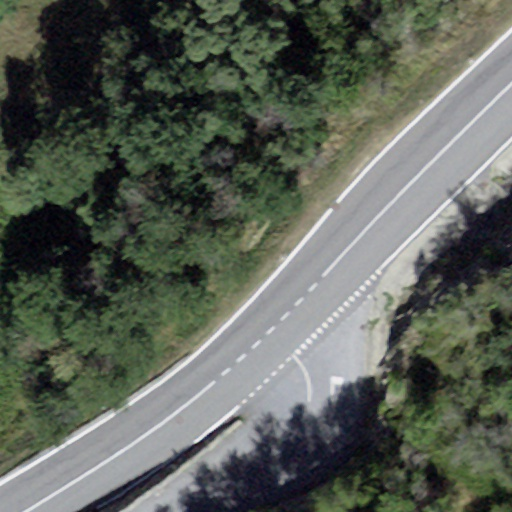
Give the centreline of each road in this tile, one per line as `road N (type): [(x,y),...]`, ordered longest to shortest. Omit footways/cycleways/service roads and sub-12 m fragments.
road 1 (tertiary): [(282,326),(511,96)]
road 2 (tertiary): [(30,511),(172,423),(282,326)]
road 3 (unclassified): [(185,511),(304,438),(315,386),(282,326)]
